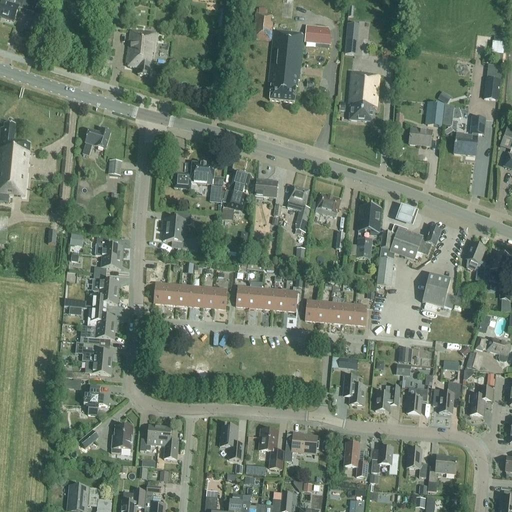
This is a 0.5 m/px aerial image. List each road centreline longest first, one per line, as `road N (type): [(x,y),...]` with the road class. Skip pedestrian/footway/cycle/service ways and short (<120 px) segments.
road 1 (tertiary): [(511,230),(153,115)]
road 2 (residential): [(135,320),(153,115)]
road 3 (residential): [(331,337),(135,320)]
road 4 (tertiary): [(153,115),(0,70)]
road 5 (residential): [(476,449),(430,428),(324,418)]
road 6 (unknown): [(71,92),(61,206),(33,219)]
road 7 (residential): [(191,407),(133,401),(135,320)]
road 8 (residential): [(324,418),(191,407)]
